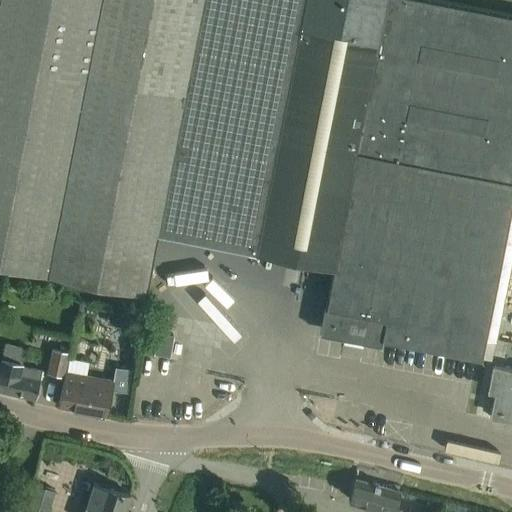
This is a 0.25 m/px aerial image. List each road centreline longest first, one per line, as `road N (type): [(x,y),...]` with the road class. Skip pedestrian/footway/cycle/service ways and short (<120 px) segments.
road 1 (unclassified): [(508,485),(326,444),(152,435)]
road 2 (residential): [(152,435),(0,405)]
